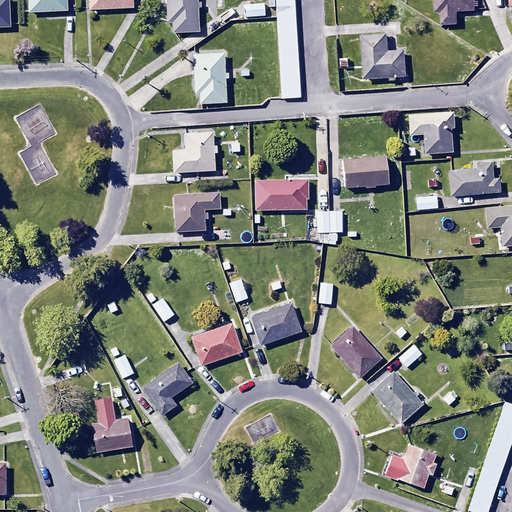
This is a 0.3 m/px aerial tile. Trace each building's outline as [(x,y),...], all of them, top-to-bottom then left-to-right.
[(29,0),(29,22),(63,22),(63,0),(29,0)] [(87,0),(87,18),(130,18),(129,0),(87,0)] [(168,0),(169,34),(201,33),(199,0),(168,0)] [(270,0),(276,103),(298,101),(292,0),(270,0)] [(458,10),(474,11),(474,0),(432,0),(432,12),(441,12),(441,24),(458,24),(458,10)] [(264,6),(243,7),(243,20),(264,19),(264,6)] [(381,35),(361,36),(363,83),(403,82),(403,57),(382,58),(381,35)] [(226,54),(193,54),(195,104),(228,103),(226,54)] [(447,109),(407,111),(408,135),(423,134),(424,154),(449,153),(447,109)] [(199,156),(185,157),(186,183),(232,181),(230,138),(198,139),(199,156)] [(343,157),(344,184),(387,183),(386,155),(343,157)] [(491,167),(449,166),(449,193),(491,193),(491,167)] [(306,176),(254,176),(254,208),(306,207),(306,176)] [(222,192),(173,193),(173,229),(207,228),(207,206),(222,206),(222,192)] [(436,200),(415,200),(415,213),(436,212),(436,200)] [(511,200),(486,201),(486,228),(501,228),(501,246),(511,245),(511,200)] [(340,214),(316,214),(314,214),(315,237),(327,236),(327,247),(336,247),(336,235),(341,235),(340,214)] [(239,281),(228,285),(236,305),(247,301),(239,281)] [(331,286),(318,285),(317,308),(330,308),(331,286)] [(161,299),(150,308),(163,325),(174,317),(161,299)] [(298,301),(253,314),(261,344),(306,331),(298,301)] [(235,317),(188,330),(197,362),(244,349),(235,317)] [(354,322),(327,347),(356,378),(383,353),(354,322)] [(412,330),(406,324),(395,335),(401,341),(412,330)] [(422,356),(412,347),(397,361),(406,371),(422,356)] [(124,357),(112,363),(121,381),(133,376),(124,357)] [(180,360),(143,384),(157,406),(194,382),(180,360)] [(388,366),(368,386),(401,419),(421,399),(388,366)] [(112,394),(94,396),(97,421),(88,422),(91,449),(131,444),(127,416),(115,418),(112,394)] [(511,403),(501,400),(465,509),(474,511),(485,511),(511,432),(511,403)] [(434,448),(411,441),(406,458),(391,454),(385,476),(422,487),(434,448)]
